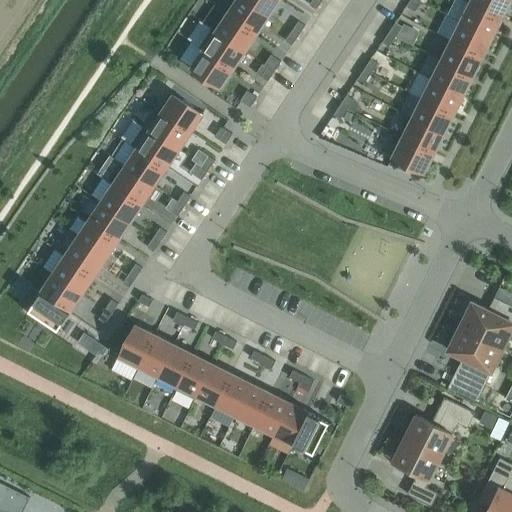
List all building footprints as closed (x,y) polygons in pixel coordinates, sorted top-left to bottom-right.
[(269,15),(246,0),(236,0),(227,13),(256,33),(269,15)] [(246,0),(269,15),(278,0),(246,0)] [(312,0),(309,4),(316,9),(321,0),(312,0)] [(420,0),(419,0),(410,0),(406,6),(415,11),(421,1),(420,0)] [(502,17),(466,0),(465,0),(470,2),(460,21),(492,37),(502,17)] [(466,0),(502,17),(510,0),(466,0)] [(215,31),(244,51),(256,33),(227,13),(216,30),(215,31)] [(298,21),(292,31),(298,35),(305,25),(298,21)] [(451,40),(482,56),(492,37),(460,21),(451,40)] [(395,37),(402,27),(395,22),(389,32),(395,37)] [(203,49),(232,69),(244,51),(215,31),(216,30),(212,28),(199,47),(203,50),(203,49)] [(292,45),(298,35),(292,31),(285,40),(292,45)] [(395,37),(389,32),(382,42),(389,46),(395,37)] [(451,40),(441,60),(473,75),(482,56),(451,40)] [(219,89),(232,69),(203,49),(203,50),(189,70),(191,71),(192,69),(200,74),(210,81),(211,81),(219,86),(217,88),(219,89)] [(264,64),(267,66),(274,71),(281,61),(271,54),(264,64)] [(364,68),(371,73),(378,63),(371,58),(364,68)] [(463,95),(473,75),(441,60),(431,79),(463,95)] [(264,64),(262,63),(256,73),(261,76),(267,66),(264,64)] [(268,81),(274,71),(267,66),(261,76),(268,81)] [(371,73),(364,68),(358,78),(364,82),(371,73)] [(453,114),(463,95),(431,79),(422,98),(453,114)] [(170,90),(157,109),(191,132),(204,111),(203,110),(202,112),(175,94),(176,92),(175,91),(174,93),(170,90)] [(247,90),(240,100),(250,107),(257,97),(247,90)] [(347,95),(340,104),(347,109),(353,99),(347,95)] [(453,114),(422,98),(412,117),(404,112),(403,113),(443,133),(453,114)] [(340,119),(347,109),(340,104),(334,114),(340,119)] [(191,132),(157,109),(161,112),(149,129),(143,125),(143,126),(179,149),(191,132)] [(394,133),(434,153),(443,133),(403,113),(399,121),(404,123),(398,134),(394,132),(394,133)] [(167,167),(179,149),(143,126),(131,143),(167,167)] [(214,136),(219,139),(226,129),(223,128),(221,126),(214,136)] [(226,129),(219,139),(226,144),(232,134),(226,129)] [(413,167),(414,168),(422,172),(421,174),(423,175),(424,173),(434,153),(394,133),(384,153),(392,157),(391,159),(393,160),(394,157),(400,161),(401,161),(400,165),(411,171),(413,167)] [(167,167),(131,143),(131,144),(137,148),(125,165),(119,161),(154,185),(167,167)] [(198,149),(192,159),(196,162),(201,165),(208,155),(198,149)] [(201,165),(208,170),(215,160),(208,155),(201,165)] [(107,179),(142,203),(154,185),(119,161),(107,179)] [(196,162),(190,171),(195,175),(201,165),(196,162)] [(208,170),(201,165),(195,175),(202,180),(208,170)] [(113,184),(101,201),(130,221),(142,203),(107,179),(107,180),(113,184)] [(177,201),(184,205),(191,196),(184,191),(177,201)] [(171,211),(177,201),(172,197),(165,207),(171,211)] [(101,201),(89,219),(118,239),(130,221),(101,201)] [(184,205),(177,201),(171,211),(178,215),(184,205)] [(106,257),(118,239),(89,219),(77,237),(106,257)] [(160,227),(153,237),(160,241),(167,232),(160,227)] [(77,237),(65,255),(94,275),(106,257),(77,237)] [(153,251),(160,241),(153,237),(147,247),(153,251)] [(82,293),(94,275),(65,255),(53,273),(82,293)] [(129,273),(136,277),(143,267),(136,263),(129,273)] [(53,273),(41,291),(70,311),(82,293),(53,273)] [(129,287),(136,277),(129,273),(123,283),(129,287)] [(56,332),(70,311),(41,291),(26,313),(28,314),(30,311),(56,329),(54,331),(56,332)] [(149,307),(153,299),(142,294),(138,301),(149,307)] [(112,299),(105,309),(112,313),(118,303),(112,299)] [(503,347),(511,329),(511,305),(502,301),(495,313),(472,302),(462,314),(456,324),(503,347)] [(105,323),(112,313),(105,309),(99,318),(105,323)] [(183,326),(184,324),(188,317),(177,311),(173,320),(183,326)] [(198,322),(188,317),(184,324),(194,329),(198,322)] [(117,354),(139,365),(155,334),(133,323),(132,324),(134,325),(129,335),(126,333),(120,344),(124,346),(120,354),(118,353),(117,354)] [(485,384),(503,347),(456,324),(451,339),(448,350),(470,361),(464,373),(485,384)] [(212,338),(223,343),(226,336),(216,331),(212,338)] [(174,344),(155,334),(139,365),(158,375),(174,344)] [(237,342),(226,336),(223,343),(233,349),(237,342)] [(97,341),(93,348),(103,355),(107,348),(97,341)] [(175,389),(193,353),(174,344),(158,375),(177,384),(175,389)] [(251,358),(261,363),(265,356),(254,350),(251,358)] [(213,363),(193,353),(175,389),(194,399),(213,363)] [(265,356),(261,363),(272,368),(275,361),(265,356)] [(198,395),(216,404),(232,373),(213,363),(194,399),(195,399),(198,395)] [(300,382),(303,375),(293,370),(289,377),(300,382)] [(251,382),(232,373),(216,404),(235,414),(251,382)] [(303,375),(300,382),(298,386),(308,391),(314,380),(304,375),(303,375)] [(251,382),(235,414),(255,424),(271,392),(251,382)] [(255,424),(274,433),(290,402),(271,392),(255,424)] [(351,399),(341,394),(337,401),(348,406),(351,399)] [(404,438),(441,456),(453,433),(458,422),(467,427),(475,412),(451,400),(438,426),(416,414),(404,438)] [(293,443),(309,411),(290,402),(274,433),(293,443)] [(484,410),(479,422),(493,428),(498,417),(484,410)] [(309,411),(293,443),(316,455),(317,453),(314,452),(328,423),(331,425),(332,423),(309,411)] [(441,456),(404,438),(392,461),(417,473),(407,493),(431,506),(438,493),(426,486),(429,479),(430,479),(441,456)] [(487,511),(511,511),(511,463),(500,458),(482,493),(494,499),(487,511)] [(299,473),(293,485),(304,491),(310,479),(299,473)]
